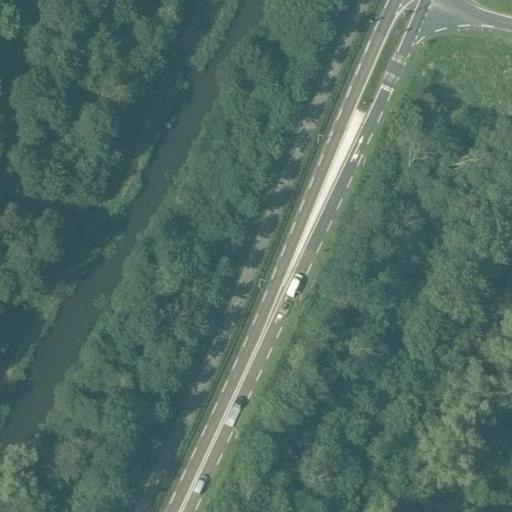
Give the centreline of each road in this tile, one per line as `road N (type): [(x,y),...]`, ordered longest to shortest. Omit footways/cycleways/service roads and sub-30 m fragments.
road 1 (unknown): [(195,0),(112,189),(0,374)]
road 2 (secondary): [(280,290),(375,115),(425,0)]
road 3 (secondary): [(395,0),(280,290)]
road 4 (secondary): [(280,290),(177,511)]
